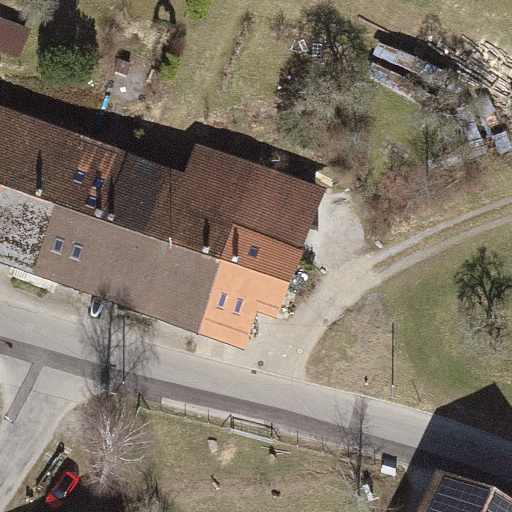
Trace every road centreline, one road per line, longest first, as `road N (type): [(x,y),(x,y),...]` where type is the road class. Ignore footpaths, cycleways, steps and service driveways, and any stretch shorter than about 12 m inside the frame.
road 1 (tertiary): [(70,344),(511,471)]
road 2 (track): [(274,402),(307,318),(385,258),(511,215)]
road 3 (tertiary): [(70,344),(0,483)]
